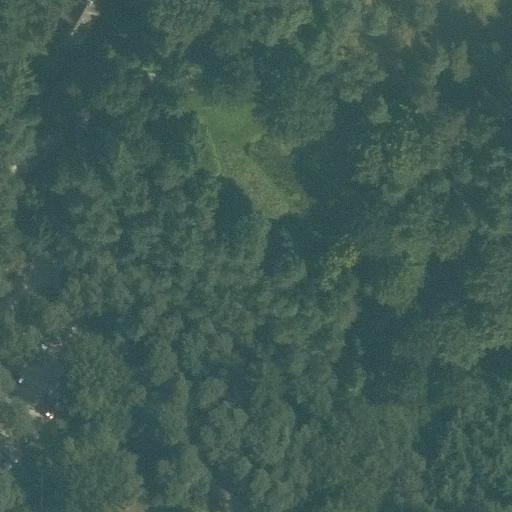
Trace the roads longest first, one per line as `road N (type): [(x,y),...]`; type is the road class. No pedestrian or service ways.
road 1 (track): [(86,334),(242,511)]
road 2 (unknown): [(511,330),(384,511)]
